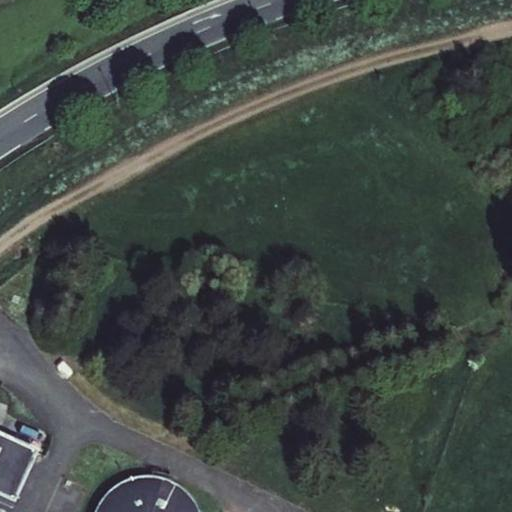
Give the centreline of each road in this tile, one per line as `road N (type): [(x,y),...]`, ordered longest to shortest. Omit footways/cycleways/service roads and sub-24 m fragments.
road 1 (track): [(0,250),(49,213),(247,104),(511,31)]
road 2 (trunk): [(0,138),(154,53),(281,0)]
